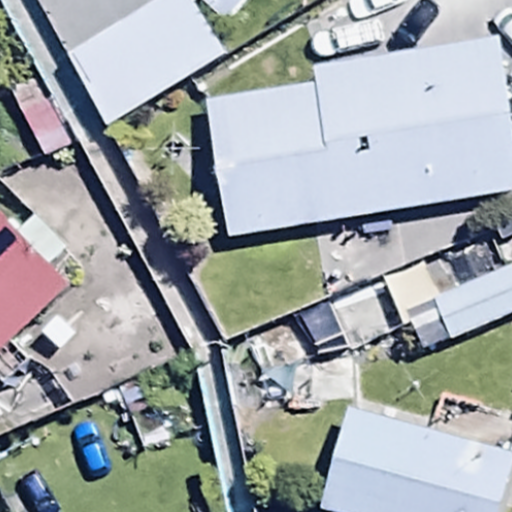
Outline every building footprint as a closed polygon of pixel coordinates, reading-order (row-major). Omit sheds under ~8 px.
[(186,0),(152,0),(64,52),(106,125),(221,59),(186,0)] [(198,0),(222,23),(243,0),(198,0)] [(201,97),(223,239),(511,193),(511,140),(496,40),(315,69),(317,78),(201,97)] [(33,74),(5,88),(36,151),(65,136),(33,74)] [(15,232),(0,215),(0,387),(31,359),(13,339),(68,288),(46,264),(66,245),(36,212),(15,232)] [(511,270),(511,267),(433,301),(436,309),(406,322),(422,359),(511,319),(511,270)] [(500,511),(511,472),(511,451),(348,404),(317,508),(330,511),(500,511)]
